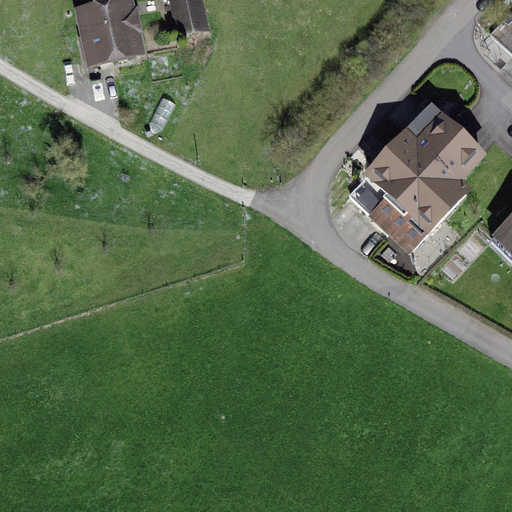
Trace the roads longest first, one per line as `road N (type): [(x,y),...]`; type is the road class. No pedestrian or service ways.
road 1 (residential): [(0,65),(203,180),(263,204),(303,205)]
road 2 (residential): [(303,205),(322,166),(473,0)]
road 3 (residential): [(511,357),(376,280),(321,240),(303,205)]
